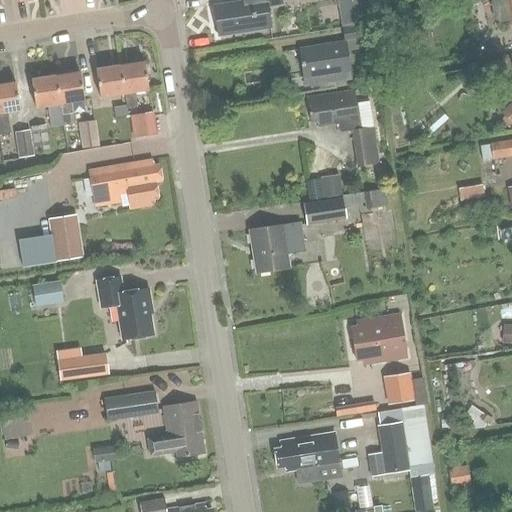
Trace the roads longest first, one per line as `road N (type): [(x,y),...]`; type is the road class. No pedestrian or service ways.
road 1 (unclassified): [(243,511),(164,15)]
road 2 (residential): [(164,15),(0,40)]
